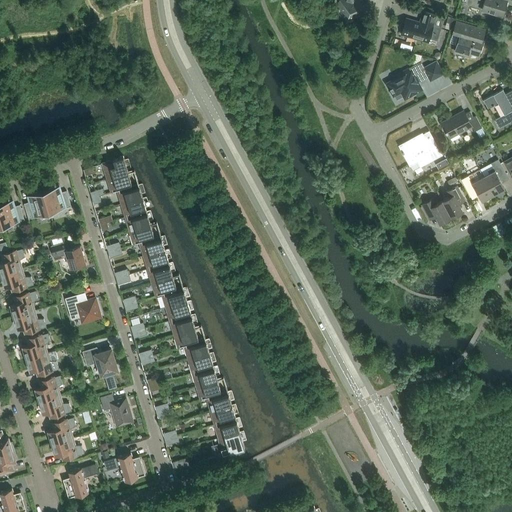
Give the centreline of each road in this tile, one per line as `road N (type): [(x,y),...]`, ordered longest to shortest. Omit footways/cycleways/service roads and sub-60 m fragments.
road 1 (secondary): [(435,511),(209,90)]
road 2 (secondary): [(197,97),(420,511)]
road 3 (residential): [(87,511),(160,490),(166,473),(70,154)]
road 4 (residential): [(511,206),(446,242),(429,238),(369,136)]
road 5 (residential): [(51,511),(0,344)]
road 6 (residential): [(369,136),(505,60),(511,45)]
road 7 (residential): [(369,136),(357,97),(386,0)]
road 8 (residential): [(70,154),(183,105)]
